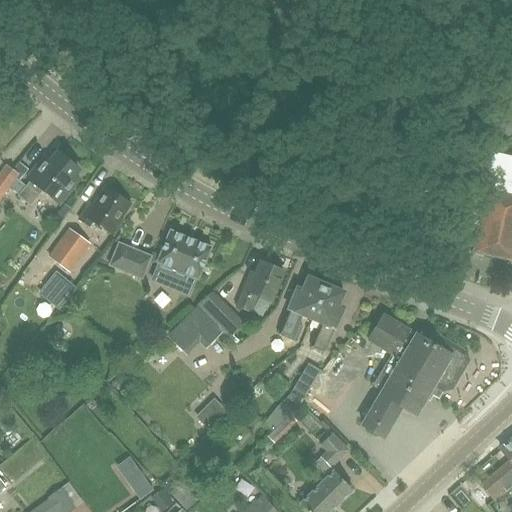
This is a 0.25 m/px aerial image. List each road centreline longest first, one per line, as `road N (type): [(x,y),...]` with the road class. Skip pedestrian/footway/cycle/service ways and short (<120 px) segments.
road 1 (tertiary): [(0,50),(100,135),(195,196),(511,328)]
road 2 (residential): [(395,511),(511,409)]
